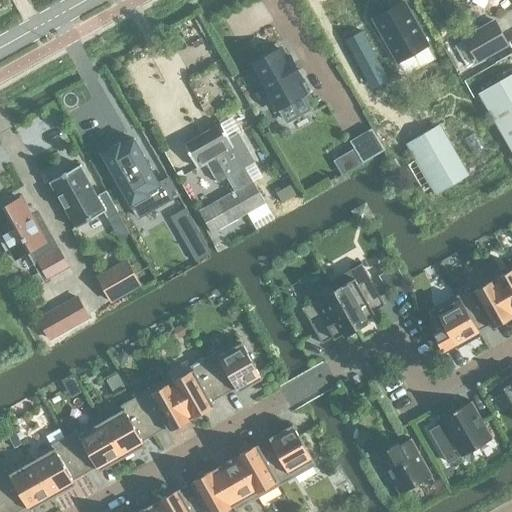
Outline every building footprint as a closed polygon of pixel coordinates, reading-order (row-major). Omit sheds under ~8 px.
[(404,2),(373,19),(398,62),(428,45),(404,2)] [(463,38),(464,40),(477,63),(508,45),(494,21),(463,38)] [(279,49),(251,64),(277,110),(304,94),(298,82),(303,79),(291,58),(286,61),(279,49)] [(249,72),(241,77),(246,87),(255,82),(249,72)] [(511,73),(479,93),(511,150),(511,73)] [(428,115),(459,103),(456,95),(425,107),(428,115)] [(406,144),(436,194),(502,155),(472,105),(406,144)] [(201,133),(235,191),(251,181),(245,170),(255,164),(238,134),(229,139),(219,122),(201,133)] [(384,150),(372,128),(350,141),(354,148),(363,163),(384,150)] [(226,177),(234,192),(235,191),(201,133),(183,144),(197,168),(206,163),(217,182),(226,177)] [(103,152),(101,153),(102,155),(103,155),(113,172),(112,172),(114,176),(115,176),(118,182),(120,186),(130,204),(131,206),(131,205),(138,217),(178,195),(168,178),(159,183),(151,169),(151,168),(149,165),(148,165),(145,159),(143,155),(135,140),(134,138),(132,139),(132,140),(121,146),(120,145),(121,144),(120,142),(118,144),(103,152)] [(103,213),(115,206),(106,190),(96,196),(80,167),(81,166),(80,165),(49,182),(50,184),(51,183),(71,220),(70,221),(70,222),(100,206),(103,213)] [(204,209),(216,230),(264,202),(251,181),(235,191),(234,192),(204,209)] [(290,185),(276,193),(283,203),(297,195),(290,185)] [(21,198),(5,207),(4,205),(0,206),(0,231),(2,234),(0,234),(0,239),(6,250),(9,248),(15,259),(32,250),(48,278),(69,266),(43,220),(36,224),(21,198)] [(201,236),(187,244),(196,260),(207,254),(203,247),(206,245),(201,236)] [(110,300),(152,277),(138,253),(97,277),(110,300)] [(361,263),(329,282),(356,329),(369,322),(368,320),(376,315),(373,311),(385,305),(361,263)] [(511,310),(511,263),(492,275),(511,310)] [(396,265),(378,275),(388,292),(406,282),(396,265)] [(492,328),(511,317),(511,310),(492,275),(457,295),(480,335),(481,335),(478,330),(490,324),(492,328)] [(343,336),(356,329),(329,282),(309,293),(313,301),(302,308),(322,343),(333,337),(334,339),(342,334),(343,336)] [(457,348),(467,343),(480,335),(457,295),(434,308),(438,314),(434,316),(440,327),(432,332),(444,353),(456,347),(457,348)] [(70,327),(62,313),(36,328),(44,342),(70,327)] [(183,323),(173,329),(178,339),(189,333),(183,323)] [(239,392),(248,387),(262,379),(239,338),(204,358),(224,394),(236,387),(239,392)] [(124,350),(112,357),(118,367),(127,362),(128,356),(124,350)] [(215,406),(212,401),(224,394),(204,358),(190,366),(192,370),(172,382),(170,378),(169,378),(192,418),(215,406)] [(118,373),(106,380),(113,393),(126,386),(118,373)] [(169,431),(179,426),(192,418),(169,378),(134,398),(154,434),(167,427),(169,431)] [(511,403),(511,382),(503,388),(511,403)] [(346,392),(335,398),(341,409),(352,403),(346,392)] [(99,417),(122,458),(145,445),(142,441),(154,434),(134,398),(121,405),(123,409),(102,421),(100,417),(99,417)] [(460,457),(493,438),(472,401),(439,420),(460,457)] [(99,471),(122,458),(99,417),(64,437),(85,473),(97,466),(99,471)] [(293,425),(279,433),(269,438),(272,442),(260,449),(281,485),(316,465),(293,425)] [(14,430),(6,434),(15,449),(23,444),(14,430)] [(32,461),(53,497),(75,484),(73,480),(85,473),(64,437),(51,445),(53,449),(32,461)] [(389,451),(387,452),(378,457),(399,494),(432,475),(411,438),(400,444),(399,442),(387,449),(389,451)] [(258,444),(235,457),(258,498),(281,485),(260,449),(258,444)] [(235,457),(222,465),(213,470),(236,510),(258,498),(235,457)] [(30,510),(53,497),(32,461),(11,473),(8,469),(0,473),(0,486),(14,511),(16,511),(27,506),(30,510)] [(236,510),(213,470),(191,482),(193,487),(207,511),(222,511),(233,506),(235,510),(236,510)] [(0,511),(14,511),(0,486),(0,511)] [(179,489),(170,494),(157,501),(162,511),(207,511),(193,487),(182,493),(179,489)] [(162,511),(157,501),(148,506),(138,511),(162,511)]
